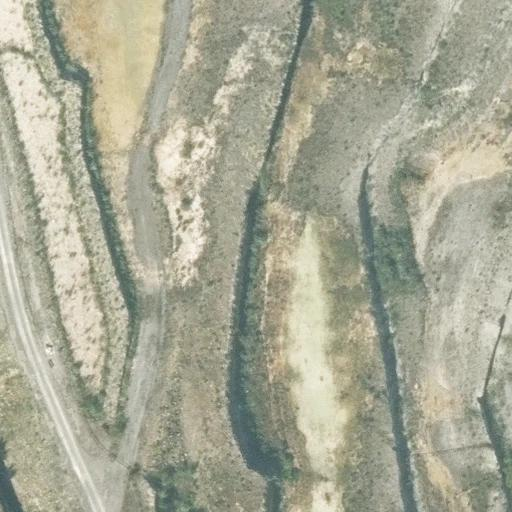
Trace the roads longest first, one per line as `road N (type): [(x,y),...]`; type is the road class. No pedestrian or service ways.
road 1 (track): [(106,511),(145,347),(149,293),(137,154),(177,0)]
road 2 (track): [(93,511),(55,429),(0,172)]
